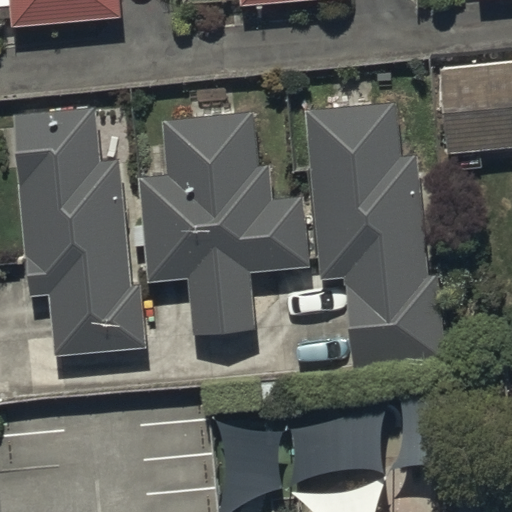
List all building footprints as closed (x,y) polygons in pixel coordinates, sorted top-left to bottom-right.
[(0,0),(0,3),(14,2),(16,24),(120,15),(119,0),(0,0)] [(511,60),(444,67),(452,152),(511,146),(511,60)] [(427,272),(418,153),(401,154),(397,101),(308,108),(320,275),(346,273),(353,364),(446,357),(439,271),(427,272)] [(100,107),(19,112),(31,291),(54,289),(58,348),(146,342),(142,280),(132,281),(124,156),(104,157),(100,107)] [(172,176),(143,179),(150,275),(192,272),(197,333),(257,329),(252,265),(310,261),(305,193),(272,196),(269,163),(262,164),(258,108),(167,114),(172,176)] [(474,390),(401,385),(397,455),(470,460),(474,390)]
